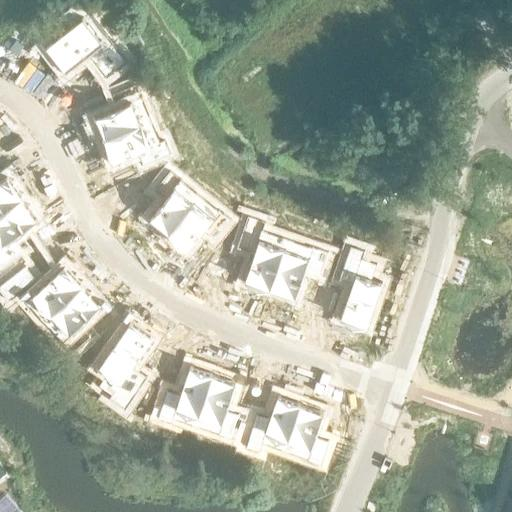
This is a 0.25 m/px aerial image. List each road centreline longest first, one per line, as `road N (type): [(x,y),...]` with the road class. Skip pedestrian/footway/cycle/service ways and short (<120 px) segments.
road 1 (residential): [(0,90),(49,137),(93,231),(155,290),(195,313),(393,385)]
road 2 (residential): [(393,385),(430,274),(453,168),(462,143),(486,126)]
road 3 (residential): [(486,126),(395,58),(402,36),(442,0)]
road 4 (residential): [(346,511),(393,385)]
